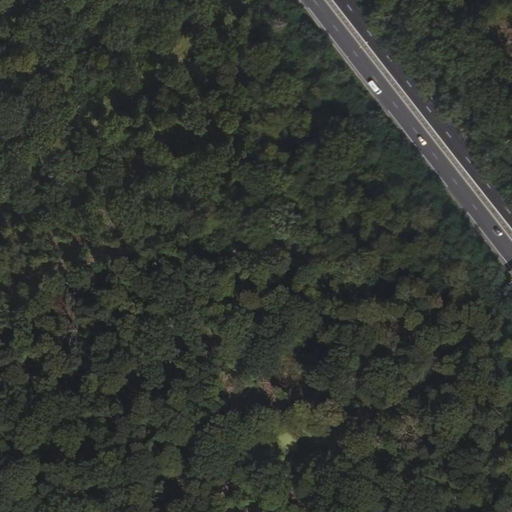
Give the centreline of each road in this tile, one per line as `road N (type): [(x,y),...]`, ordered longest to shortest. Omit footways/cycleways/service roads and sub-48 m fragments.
road 1 (trunk): [(313,0),(511,254)]
road 2 (track): [(243,0),(0,191)]
road 3 (trunk): [(511,215),(345,0)]
